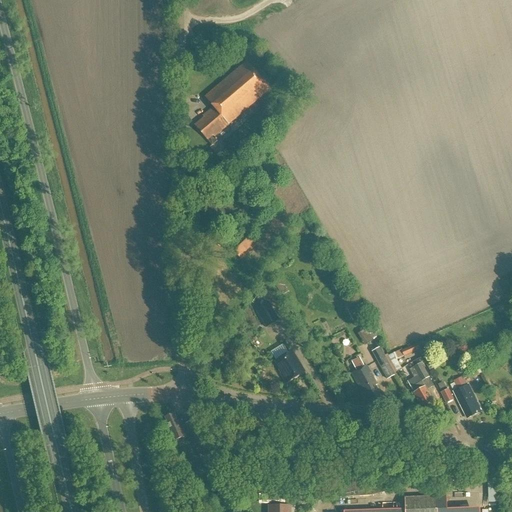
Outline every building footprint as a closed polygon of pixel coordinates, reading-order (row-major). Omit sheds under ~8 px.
[(202,121),(195,126),(212,146),(217,142),(214,138),(270,90),(247,62),(205,98),(214,108),(203,117),(206,120),(203,122),(202,121)] [(247,184),(237,172),(228,179),(238,191),(247,184)] [(211,199),(199,210),(215,227),(227,216),(211,199)] [(250,210),(246,206),(238,213),(243,217),(250,210)] [(241,260),(259,243),(242,226),(238,230),(243,236),(230,249),(241,260)] [(256,311),(266,328),(278,321),(268,303),(256,311)] [(366,329),(358,334),(365,345),(374,340),(374,341),(377,338),(376,337),(376,336),(373,331),(370,333),(366,329)] [(430,339),(402,351),(405,357),(421,350),(421,351),(433,345),(430,339)] [(387,380),(396,375),(380,348),(372,352),(387,380)] [(291,352),(276,362),(283,373),(281,374),(286,384),(304,373),(291,352)] [(434,387),(421,364),(413,368),(421,383),(411,389),(424,412),(435,406),(427,391),(434,387)] [(381,398),(375,386),(377,385),(367,367),(352,375),(358,388),(360,387),(365,396),(366,395),(371,403),(381,398)] [(468,386),(466,387),(461,377),(453,382),(458,391),(453,393),(466,419),(481,412),(468,386)] [(446,405),(453,401),(448,390),(440,394),(446,405)] [(186,437),(179,420),(177,421),(174,414),(165,418),(167,425),(166,425),(173,443),(186,437)] [(201,460),(212,455),(196,420),(185,425),(201,460)] [(216,459),(203,464),(208,478),(221,472),(216,459)] [(488,480),(488,502),(497,502),(497,480),(488,480)] [(385,481),(334,484),(335,498),(370,496),(386,493),(385,481)] [(285,485),(259,485),(259,505),(285,505),(285,485)] [(437,511),(437,497),(404,499),(404,511),(437,511)]
